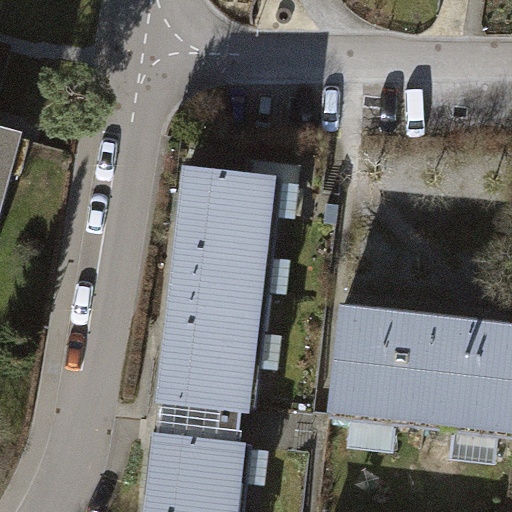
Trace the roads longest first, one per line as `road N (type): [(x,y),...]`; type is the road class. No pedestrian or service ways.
road 1 (residential): [(56,511),(91,412),(143,54)]
road 2 (residential): [(511,58),(143,54)]
